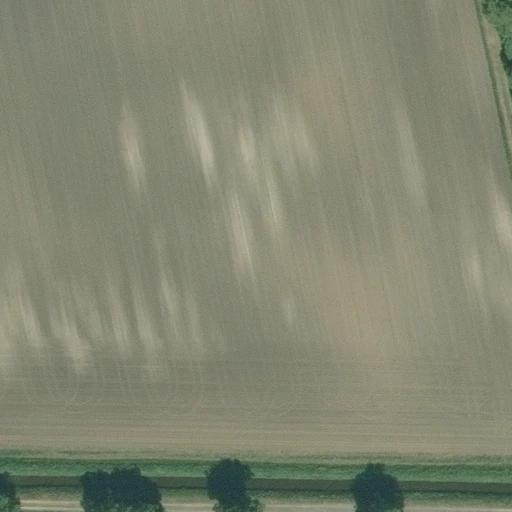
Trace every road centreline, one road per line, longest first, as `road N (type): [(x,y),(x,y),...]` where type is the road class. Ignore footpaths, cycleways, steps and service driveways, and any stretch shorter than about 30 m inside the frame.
road 1 (track): [(364,511),(0,505)]
road 2 (track): [(484,0),(511,129)]
